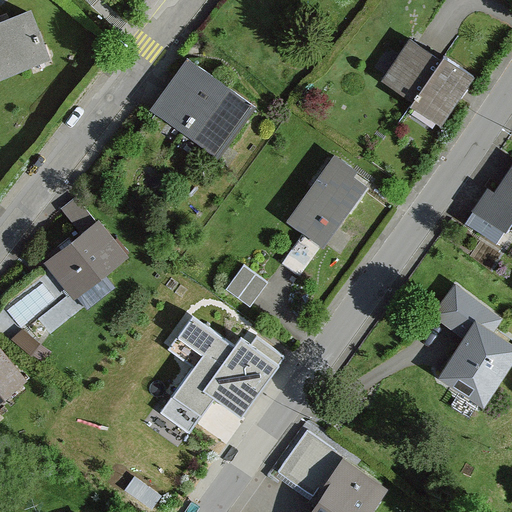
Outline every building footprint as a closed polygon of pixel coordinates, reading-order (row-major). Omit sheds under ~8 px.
[(34,15),(0,28),(0,84),(53,63),(34,15)] [(475,80),(416,40),(385,85),(444,125),(475,80)] [(256,109),(190,62),(154,112),(220,159),(256,109)] [(375,187),(336,159),(289,225),(327,253),(375,187)] [(511,175),(485,216),(511,234),(511,175)] [(102,223),(47,266),(77,304),(132,261),(102,223)] [(244,262),(227,286),(251,304),(269,280),(244,262)] [(232,342),(193,314),(181,331),(207,350),(176,392),(203,412),(214,395),(242,415),(284,358),(242,328),(232,342)] [(511,375),(511,339),(481,319),(443,378),(490,409),(511,375)] [(0,408),(28,389),(0,349),(0,408)] [(191,429),(203,412),(176,392),(164,409),(191,429)] [(380,511),(394,490),(310,423),(281,465),(321,497),(312,511),(380,511)]
